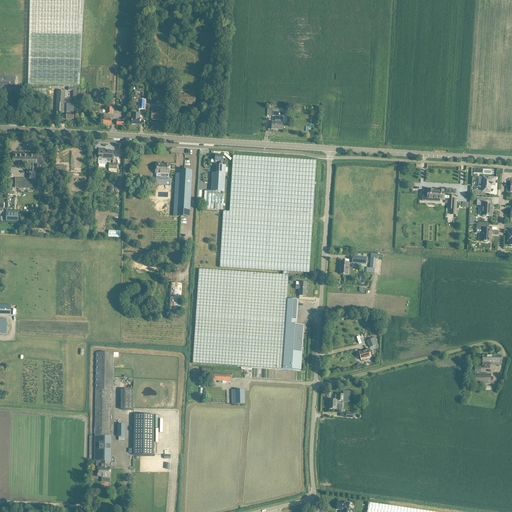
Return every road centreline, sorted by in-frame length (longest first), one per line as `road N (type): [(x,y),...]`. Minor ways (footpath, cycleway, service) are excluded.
road 1 (unclassified): [(329,149),(0,128)]
road 2 (unclassified): [(316,387),(329,149)]
road 3 (unclassified): [(511,160),(329,149)]
road 4 (unclassified): [(316,387),(475,346)]
